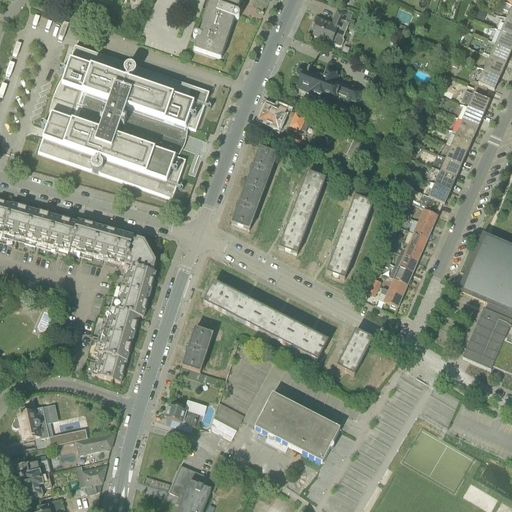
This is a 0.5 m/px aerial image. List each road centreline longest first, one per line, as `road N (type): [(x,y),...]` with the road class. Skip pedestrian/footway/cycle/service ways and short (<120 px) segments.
road 1 (residential): [(197,234),(293,0)]
road 2 (residential): [(393,341),(197,234)]
road 3 (residential): [(197,234),(0,179)]
road 4 (residential): [(435,280),(511,99)]
road 5 (residential): [(139,410),(197,234)]
road 6 (residential): [(139,410),(64,384),(31,385),(0,407)]
